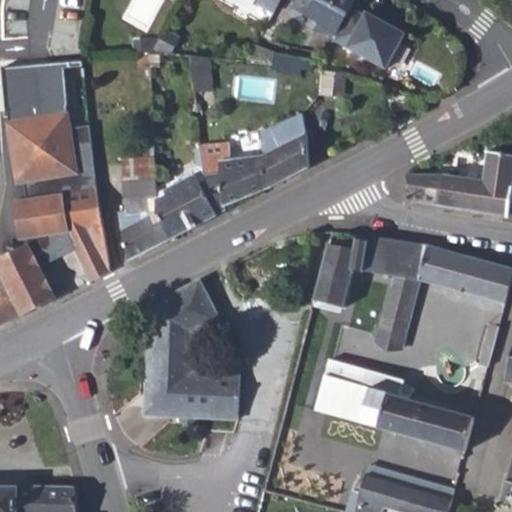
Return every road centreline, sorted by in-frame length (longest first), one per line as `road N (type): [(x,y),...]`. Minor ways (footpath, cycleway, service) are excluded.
road 1 (tertiary): [(56,326),(341,181)]
road 2 (tertiary): [(341,181),(511,87)]
road 3 (residential): [(56,326),(111,511)]
road 4 (residential): [(341,181),(366,208),(511,233)]
